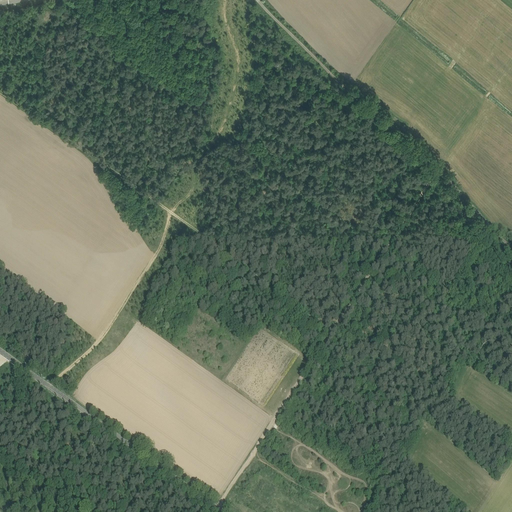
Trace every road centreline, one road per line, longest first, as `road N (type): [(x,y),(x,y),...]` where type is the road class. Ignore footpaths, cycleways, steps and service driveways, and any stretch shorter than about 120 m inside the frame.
road 1 (tertiary): [(221,511),(0,351)]
road 2 (track): [(257,0),(438,171)]
road 3 (track): [(224,0),(238,59),(231,104),(172,213)]
road 4 (track): [(172,213),(164,240),(106,330),(48,386)]
road 5 (track): [(215,508),(332,331)]
road 6 (track): [(0,90),(172,213)]
road 7 (track): [(172,213),(332,331)]
road 8 (track): [(332,331),(438,171)]
road 9 (track): [(373,489),(272,424)]
